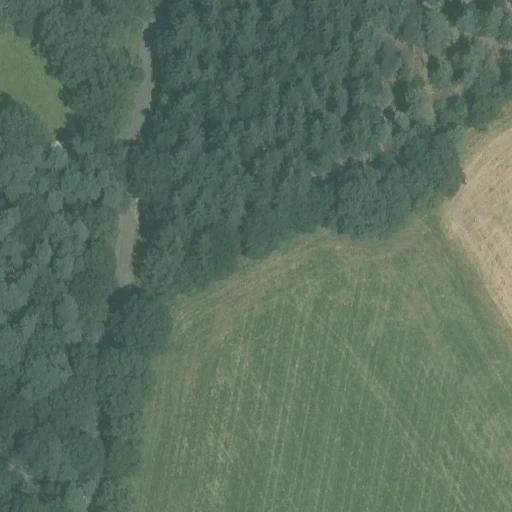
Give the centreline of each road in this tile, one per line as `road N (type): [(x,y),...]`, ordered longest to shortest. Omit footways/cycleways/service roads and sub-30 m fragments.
road 1 (unclassified): [(95,511),(137,124)]
road 2 (unclassified): [(0,149),(137,124)]
road 3 (unclassified): [(137,124),(151,0)]
